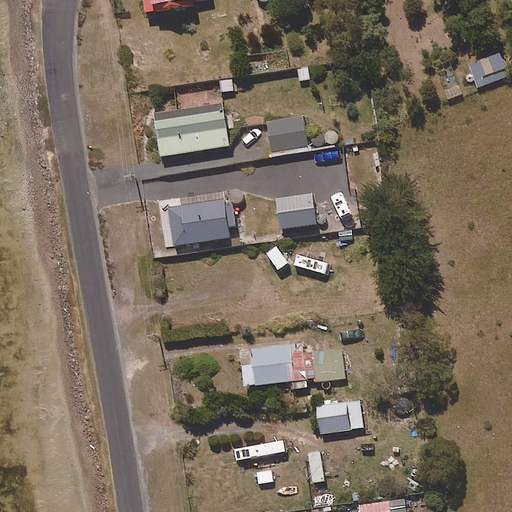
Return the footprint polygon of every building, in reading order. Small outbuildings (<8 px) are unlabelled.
[(193,6),(192,0),(150,0),(151,11),(193,6)] [(184,73),(179,35),(143,40),(147,70),(168,67),(169,75),(184,73)] [(507,76),(498,52),(468,64),(477,87),(507,76)] [(460,94),(451,66),(438,70),(447,98),(460,94)] [(228,145),(222,103),(154,114),(160,155),(228,145)] [(307,149),(302,116),(267,122),(272,154),(307,149)] [(348,162),(347,151),(316,155),(317,165),(348,162)] [(235,225),(232,199),(226,199),(225,191),(157,201),(163,245),(229,236),(227,226),(235,225)] [(315,224),(312,194),(276,198),(280,228),(315,224)] [(318,381),(349,378),(348,359),(344,359),(343,348),(303,352),(303,342),(241,347),(244,385),(291,381),(291,388),(318,386),(318,381)] [(364,427),(361,400),(317,407),(321,434),(364,427)] [(360,511),(407,511),(406,499),(360,504),(360,511)]
